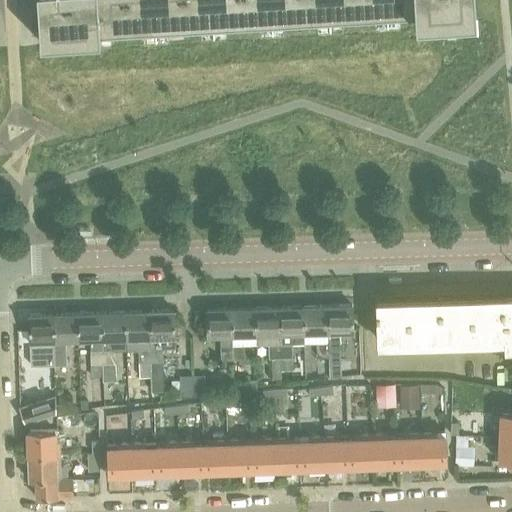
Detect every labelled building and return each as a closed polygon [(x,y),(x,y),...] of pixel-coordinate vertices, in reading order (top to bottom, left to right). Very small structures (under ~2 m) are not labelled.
[(36,0),(40,50),(129,44),(129,40),(415,23),(415,19),(461,16),(461,8),(472,7),(471,0),(36,0)] [(511,293),(395,297),(375,297),(376,336),(503,333),(503,345),(511,344),(511,293)] [(327,304),(328,331),(328,341),(329,355),(330,375),(341,374),(340,330),(352,330),(351,303),(327,304)] [(327,304),(303,305),(304,331),(328,331),(327,304)] [(303,305),(279,306),(281,357),(293,356),(292,342),(305,342),(304,331),(303,305)] [(255,306),(231,307),(232,333),(256,333),(255,306)] [(279,306),(255,306),(256,333),(257,343),(269,343),(270,377),(282,376),(281,369),(281,357),(279,306)] [(208,334),(220,334),(220,345),(221,359),(233,358),(232,344),(232,333),(231,307),(207,308),(208,334)] [(174,309),(150,310),(151,336),(151,346),(151,361),(163,360),(162,347),(175,346),(175,335),(174,309)] [(150,310),(126,311),(127,337),(151,336),(150,310)] [(102,311),(77,312),(78,338),(90,338),(91,349),(90,349),(91,371),(103,371),(103,362),(103,348),(102,337),(102,311)] [(126,311),(102,311),(102,337),(127,337),(126,311)] [(77,312),(53,313),(55,363),(67,363),(66,349),(66,339),(78,338),(77,312)] [(30,340),(42,339),(43,363),(44,374),(55,373),(55,363),(53,313),(29,314),(30,340)] [(29,329),(19,329),(19,341),(29,340),(29,329)] [(329,355),(328,341),(316,341),(317,356),(329,355)] [(232,344),(233,358),(245,358),(244,343),(232,344)] [(151,346),(138,347),(139,361),(139,376),(152,375),(151,361),(151,346)] [(170,350),(170,363),(184,363),(184,350),(170,350)] [(293,356),(281,357),(281,369),(293,368),(293,356)] [(180,375),(180,395),(193,394),(193,374),(180,375)] [(205,374),(193,374),(193,394),(205,394),(205,374)] [(134,382),(116,381),(116,403),(134,403),(134,382)] [(378,403),(394,403),(394,383),(378,382),(378,403)] [(419,393),(419,383),(401,383),(401,406),(419,406),(419,393)] [(443,383),(419,383),(419,393),(443,393),(443,383)] [(333,393),(332,384),(320,386),(321,394),(333,393)] [(309,396),(321,394),(320,386),(308,387),(309,396)] [(287,395),(286,388),(286,387),(274,388),(275,396),(287,395)] [(263,398),(275,396),(274,388),(262,390),(263,398)] [(58,394),(59,404),(71,404),(71,394),(58,394)] [(25,422),(56,411),(55,395),(20,407),(24,421),(25,422)] [(238,405),(237,397),(225,398),(226,406),(238,405)] [(214,408),(226,406),(225,398),(213,400),(214,408)] [(189,411),(188,403),(176,405),(177,412),(189,411)] [(165,414),(177,412),(176,405),(164,406),(165,414)] [(144,416),(143,409),(131,410),(131,411),(132,418),(144,416)] [(511,411),(501,411),(500,435),(511,435),(511,411)] [(458,421),(450,421),(450,433),(458,433),(458,421)] [(228,442),(229,469),(253,468),(252,441),(240,442),(239,426),(228,426),(228,442)] [(28,429),(29,454),(55,453),(55,429),(28,429)] [(445,434),(421,435),(422,461),(446,460),(445,434)] [(421,435),(397,436),(398,462),(422,461),(421,435)] [(511,435),(500,435),(500,460),(511,460),(511,435)] [(397,436),(373,437),(374,463),(398,462),(397,436)] [(373,437),(349,438),(350,464),(374,463),(373,437)] [(349,438),(324,439),(325,465),(350,464),(349,438)] [(99,439),(91,439),(92,451),(100,451),(99,439)] [(324,439),(300,440),(301,466),(325,465),(324,439)] [(276,440),(252,441),(253,468),(277,467),(276,440)] [(300,440),(276,440),(277,467),(301,466),(300,440)] [(228,442),(204,443),(205,470),(229,469),(228,442)] [(204,443),(179,444),(180,471),(205,470),(204,443)] [(179,444),(155,445),(156,472),(180,471),(179,444)] [(155,445),(131,446),(132,473),(156,472),(155,445)] [(132,473),(131,446),(107,447),(108,473),(132,473)] [(456,446),(456,465),(474,466),(474,447),(456,446)] [(92,451),(87,451),(88,469),(100,469),(100,451),(92,451)] [(56,478),(55,453),(29,454),(29,479),(36,479),(56,478)] [(56,478),(36,479),(37,497),(73,496),(73,478),(56,478)] [(141,487),(124,487),(124,500),(161,499),(161,490),(142,490),(141,487)]
